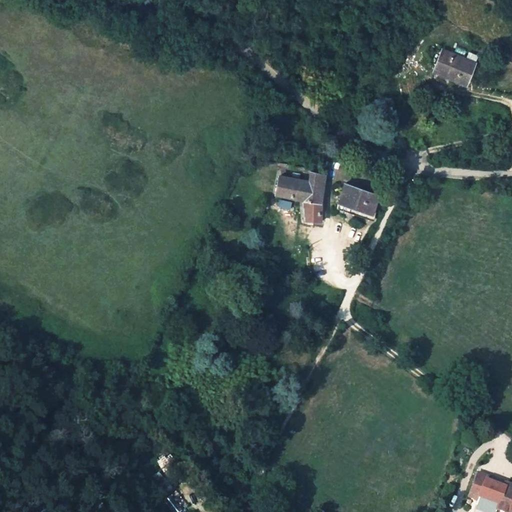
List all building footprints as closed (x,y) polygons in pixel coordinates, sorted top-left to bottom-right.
[(474,63),(442,50),(433,71),(465,84),(474,63)] [(253,164),(277,170),(279,162),(255,156),(253,164)] [(301,200),(303,220),(320,222),(320,205),(324,174),(319,173),(309,171),(308,180),(279,175),(275,194),(301,200)] [(371,214),(378,196),(344,184),(338,202),(371,214)] [(164,457),(157,462),(169,478),(176,473),(164,457)] [(146,471),(142,475),(152,487),(156,483),(146,471)] [(491,477),(477,472),(468,496),(478,500),(479,497),(498,504),(496,510),(503,511),(511,511),(511,497),(507,496),(511,485),(506,483),(505,486),(489,481),(491,477)] [(163,475),(157,479),(160,483),(166,479),(163,475)] [(167,481),(158,487),(166,497),(175,491),(167,481)] [(478,500),(477,503),(496,510),(498,504),(479,497),(478,500)] [(171,498),(165,503),(171,511),(177,507),(171,498)]
